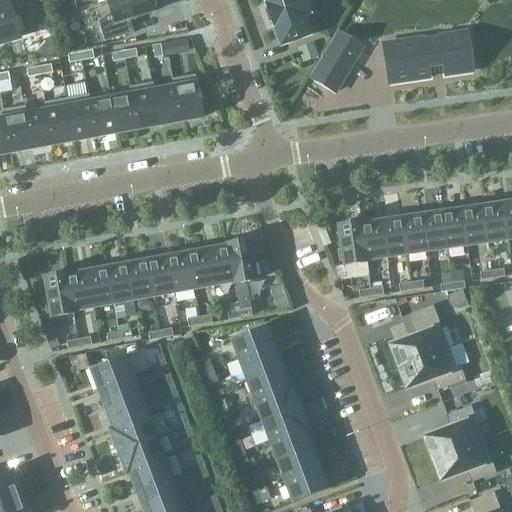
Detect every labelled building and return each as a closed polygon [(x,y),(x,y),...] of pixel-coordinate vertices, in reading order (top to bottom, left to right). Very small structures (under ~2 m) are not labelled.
[(128,20),(152,12),(151,9),(154,4),(153,0),(108,0),(107,1),(111,13),(97,22),(103,42),(132,33),(128,20)] [(264,0),(266,4),(265,4),(273,27),(274,27),(281,45),(309,35),(302,17),(310,14),(304,0),(264,0)] [(7,3),(0,5),(0,42),(17,38),(7,3)] [(338,34),(311,78),(334,92),(361,48),(338,34)] [(424,38),(385,44),(390,84),(430,78),(429,74),(442,72),(443,76),(469,72),(466,46),(453,48),(451,35),(437,37),(437,39),(425,41),(424,38)] [(160,44),(151,46),(153,59),(162,57),(160,44)] [(135,49),(123,51),(124,60),(137,58),(135,49)] [(91,50),(79,52),(81,61),(93,59),(91,50)] [(112,62),(124,60),(123,51),(110,54),(112,62)] [(68,63),(81,61),(79,52),(67,55),(68,63)] [(50,65),(38,67),(39,75),(52,73),(50,65)] [(38,67),(25,69),(27,78),(39,75),(38,67)] [(8,73),(0,73),(0,82),(9,81),(8,73)] [(172,79),(180,122),(202,118),(200,106),(204,105),(201,93),(197,93),(194,75),(172,79)] [(151,83),(158,126),(180,122),(172,79),(171,80),(172,87),(153,91),(152,83),(151,83)] [(129,87),(137,130),(158,126),(151,83),(129,87)] [(130,95),(109,99),(116,134),(137,130),(129,87),(130,95)] [(66,99),(73,141),(95,137),(87,95),(66,99)] [(88,95),(87,95),(95,137),(116,134),(109,99),(89,102),(88,95)] [(44,103),(52,145),(73,141),(66,99),(44,103)] [(23,107),(31,149),(52,145),(44,103),(43,103),(45,111),(25,114),(24,107),(23,107)] [(2,111),(10,153),(31,149),(23,107),(2,111)] [(2,118),(0,118),(0,155),(10,153),(2,111),(1,111),(2,118)] [(511,202),(501,204),(506,240),(511,239),(511,202)] [(486,243),(506,240),(501,204),(481,207),(486,243)] [(466,246),(486,243),(481,207),(461,210),(466,246)] [(446,249),(466,246),(461,210),(441,213),(446,249)] [(426,252),(446,249),(441,213),(420,216),(426,252)] [(406,255),(426,252),(420,216),(400,219),(406,255)] [(385,258),(406,255),(400,219),(380,221),(385,258)] [(366,260),(385,258),(380,221),(361,224),(360,222),(366,263),(366,260)] [(343,266),(366,263),(360,222),(337,225),(341,250),(337,251),(339,262),(342,261),(343,266)] [(226,244),(233,284),(256,280),(255,275),(258,275),(256,264),(253,265),(248,240),(226,244)] [(232,285),(233,284),(226,244),(225,244),(225,246),(206,250),(213,286),(232,282),(232,285)] [(193,289),(213,286),(206,250),(186,254),(193,289)] [(173,293),(193,289),(186,254),(166,257),(173,293)] [(153,297),(173,293),(166,257),(146,261),(153,297)] [(133,300),(153,297),(146,261),(126,265),(133,300)] [(112,304),(133,300),(126,265),(106,268),(112,304)] [(92,308),(112,304),(106,268),(86,272),(92,308)] [(490,271),(492,279),(503,277),(502,269),(490,271)] [(480,281),(492,279),(490,271),(479,273),(480,281)] [(73,311),(92,308),(86,272),(67,275),(66,273),(65,273),(73,314),(74,314),(73,311)] [(50,318),(73,314),(65,273),(43,277),(48,302),(44,303),(46,313),(50,313),(50,318)] [(410,283),(411,291),(423,289),(421,281),(410,283)] [(451,283),(452,291),(464,289),(463,281),(451,283)] [(399,292),(411,291),(410,283),(398,285),(399,292)] [(440,293),(452,291),(451,283),(439,285),(440,293)] [(369,289),(370,297),(383,295),(381,287),(369,289)] [(359,299),(370,297),(369,289),(358,291),(359,299)] [(398,367),(447,349),(431,307),(408,316),(416,336),(390,346),(398,366),(397,366),(398,367)] [(238,310),(239,318),(251,316),(250,308),(238,310)] [(228,320),(239,318),(238,310),(226,312),(228,320)] [(198,317),(199,325),(211,323),(210,315),(198,317)] [(187,327),(199,325),(198,317),(186,319),(187,327)] [(264,327),(231,339),(239,360),(272,348),(264,327)] [(159,331),(160,339),(172,336),(171,328),(159,331)] [(118,332),(119,340),(131,338),(129,330),(118,332)] [(148,341),(160,339),(159,331),(147,333),(148,341)] [(107,342),(119,340),(118,332),(106,334),(107,342)] [(77,339),(79,347),(91,345),(89,337),(77,339)] [(67,349),(79,347),(77,339),(66,342),(67,349)] [(272,348),(239,360),(247,380),(283,367),(283,366),(280,367),(272,348)] [(463,380),(458,367),(455,368),(447,349),(398,367),(398,369),(399,368),(406,388),(432,379),(436,391),(463,380)] [(162,353),(154,356),(158,368),(166,365),(162,353)] [(124,356),(88,370),(96,391),(132,377),(124,356)] [(208,359),(201,362),(205,373),(213,370),(208,359)] [(283,367),(247,380),(254,401),(291,387),(283,367)] [(213,370),(205,373),(209,384),(217,382),(213,370)] [(169,374),(162,377),(166,388),(173,385),(169,374)] [(132,377),(96,391),(96,392),(99,391),(106,410),(140,398),(132,377)] [(173,385),(166,388),(170,399),(178,396),(173,385)] [(291,387),(254,401),(262,421),(298,407),(291,387)] [(140,398),(106,410),(113,430),(110,431),(111,432),(147,418),(140,398)] [(224,399),(216,402),(220,413),(228,411),(224,399)] [(298,407),(262,421),(269,441),(306,427),(298,407)] [(433,459),(482,440),(469,407),(446,416),(450,428),(425,438),(433,457),(432,458),(433,459)] [(228,411),(220,413),(225,425),(232,422),(228,411)] [(184,414),(177,417),(181,428),(189,425),(184,414)] [(147,418),(111,432),(118,452),(155,438),(147,418)] [(189,425),(181,428),(185,439),(193,437),(189,425)] [(306,427),(269,441),(277,461),(310,449),(303,429),(306,428),(306,427)] [(155,438),(118,452),(126,472),(162,458),(155,438)] [(239,440),(231,443),(236,454),(243,451),(239,440)] [(494,473),(482,440),(433,459),(433,460),(434,460),(441,480),(466,470),(471,482),(494,473)] [(310,449),(277,461),(285,481),(321,468),(321,467),(318,468),(310,449)] [(243,451),(236,454),(240,465),(247,462),(243,451)] [(200,455),(192,457),(196,469),(204,466),(200,455)] [(162,458),(126,472),(134,492),(170,479),(162,458)] [(204,466),(196,469),(201,480),(208,477),(204,466)] [(321,468),(285,481),(293,503),(329,489),(321,468)] [(0,505),(20,498),(11,473),(0,477),(0,505)] [(170,479),(134,492),(134,493),(137,492),(144,511),(178,499),(170,479)] [(254,480),(247,483),(251,494),(258,491),(254,480)] [(258,491),(251,494),(255,506),(263,503),(258,491)] [(499,511),(492,493),(468,502),(472,511),(499,511)] [(215,495),(207,498),(212,509),(219,506),(215,495)] [(25,511),(20,498),(0,505),(0,511),(25,511)] [(182,511),(178,499),(144,511),(182,511)]
